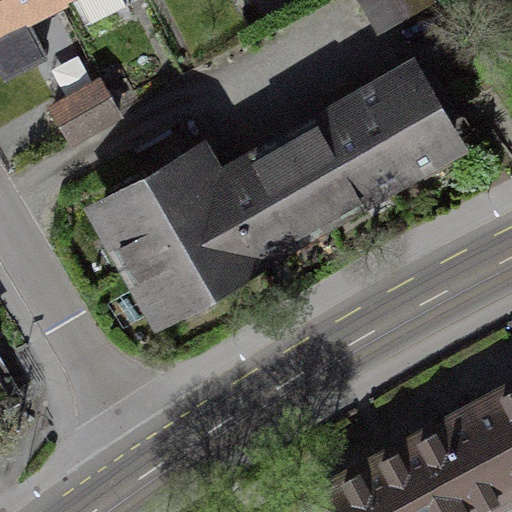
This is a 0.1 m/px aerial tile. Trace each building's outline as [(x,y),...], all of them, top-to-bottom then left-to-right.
[(0,0),(0,35),(69,0),(0,0)] [(430,4),(427,0),(369,0),(364,3),(379,31),(430,4)] [(462,158),(409,69),(283,142),(223,178),(204,146),(129,191),(200,311),(462,158)] [(102,72),(49,103),(73,144),(127,113),(102,72)] [(511,388),(468,413),(510,490),(511,488),(511,388)] [(469,511),(510,490),(468,413),(389,455),(310,498),(288,511),(469,511)]
